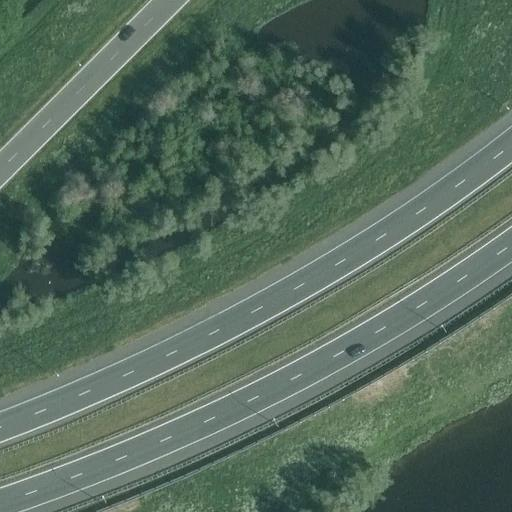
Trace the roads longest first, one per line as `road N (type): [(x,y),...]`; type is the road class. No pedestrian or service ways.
road 1 (motorway): [(511,145),(298,287),(91,393),(0,426)]
road 2 (motorway): [(0,501),(336,366),(511,242)]
road 3 (motorway): [(167,0),(0,164)]
